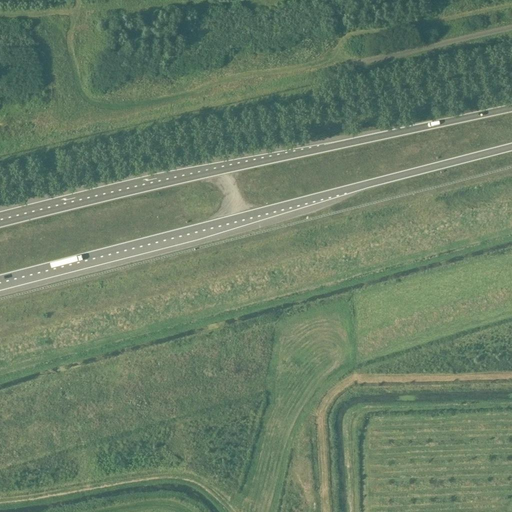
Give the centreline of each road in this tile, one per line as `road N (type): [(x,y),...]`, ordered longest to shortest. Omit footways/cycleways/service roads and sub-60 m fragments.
road 1 (motorway): [(0,280),(511,146)]
road 2 (motorway): [(511,109),(0,224)]
road 3 (unclassified): [(511,27),(347,63)]
